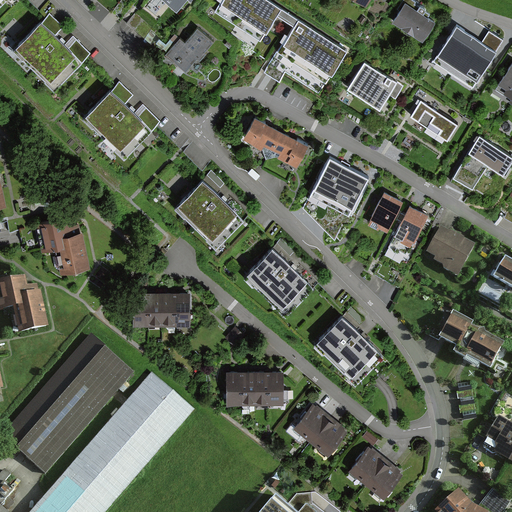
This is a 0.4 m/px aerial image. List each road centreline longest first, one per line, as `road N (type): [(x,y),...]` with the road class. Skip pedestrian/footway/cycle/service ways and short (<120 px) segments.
road 1 (residential): [(441,424),(425,369),(398,328),(195,129)]
road 2 (residential): [(195,129),(225,98),(252,93),(511,239)]
road 3 (residential): [(441,424),(401,431),(372,422),(161,248)]
road 4 (residential): [(195,129),(63,0)]
